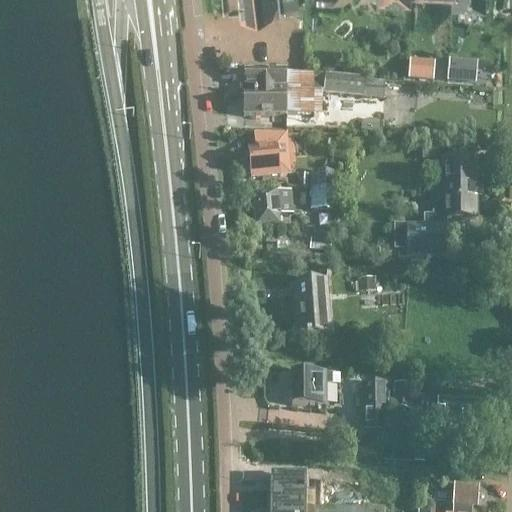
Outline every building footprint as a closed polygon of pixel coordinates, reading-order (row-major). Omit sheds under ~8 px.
[(238,0),(241,17),(298,11),(297,0),(238,0)] [(451,0),(452,0),(452,8),(484,10),(484,0),(451,0)] [(410,63),(409,82),(433,84),(434,65),(410,63)] [(450,63),(448,84),(475,87),(477,65),(450,63)] [(364,81),(285,73),(245,74),(245,89),(247,89),(247,97),(243,97),(243,119),(285,119),(321,120),(323,97),(382,101),(384,85),(364,83),(364,81)] [(250,182),(280,179),(289,178),(285,137),(253,137),(255,151),(247,152),(250,182)] [(439,146),(422,146),(422,164),(439,163),(439,146)] [(445,221),(476,221),(476,162),(443,162),(443,203),(443,221),(445,221)] [(310,190),(333,191),(333,177),(310,176),(310,190)] [(298,178),(298,189),(309,190),(309,178),(298,178)] [(333,191),(310,190),(309,213),(333,214),(333,191)] [(289,193),(277,195),(252,197),(255,231),(280,229),(279,220),(292,218),(289,193)] [(433,219),(424,219),(424,229),(394,229),(394,253),(398,253),(399,261),(408,261),(408,259),(446,259),(445,221),(443,221),(443,203),(438,203),(433,209),(433,219)] [(311,241),(310,253),(329,255),(331,244),(311,241)] [(376,294),(375,282),(358,283),(359,296),(376,294)] [(329,336),(325,286),(327,286),(327,284),(299,286),(300,298),(295,299),(297,314),(299,314),(300,323),(297,323),(298,340),(330,338),(330,336),(329,336)] [(326,378),(326,377),(291,377),(292,408),(326,408),(326,388),(332,388),(332,378),(326,378)] [(386,387),(363,387),(363,411),(363,432),(386,432),(386,411),(386,387)] [(411,391),(394,389),(392,413),(409,415),(411,391)] [(485,441),(487,403),(439,401),(438,409),(445,410),(444,439),(485,441)] [(415,451),(414,465),(424,465),(425,451),(415,451)] [(271,511),(314,511),(315,496),(306,496),(306,494),(304,494),(304,482),(272,482),(271,511)] [(477,510),(478,488),(455,486),(453,511),(472,511),(473,510),(477,510)]
